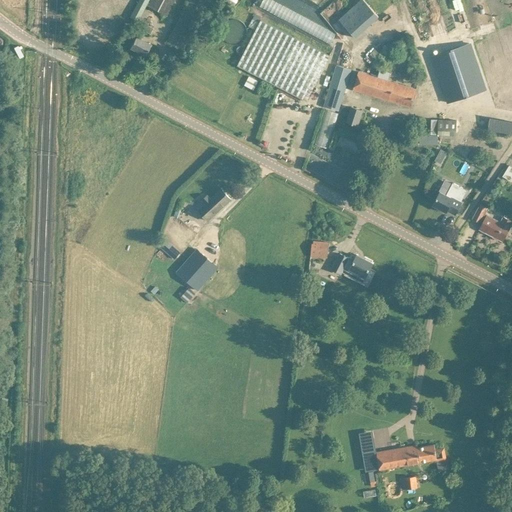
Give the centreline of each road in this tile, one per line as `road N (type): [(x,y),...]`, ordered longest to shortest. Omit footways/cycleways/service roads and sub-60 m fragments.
road 1 (tertiary): [(438,255),(0,19)]
road 2 (unclassified): [(438,255),(511,146)]
